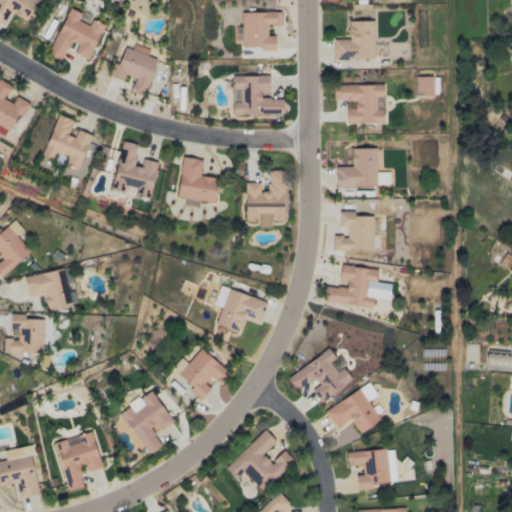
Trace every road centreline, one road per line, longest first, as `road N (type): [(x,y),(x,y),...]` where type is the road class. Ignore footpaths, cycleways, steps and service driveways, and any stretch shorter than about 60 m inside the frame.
road 1 (residential): [(308,0),(312,214),(300,302),(275,359),(227,428),(167,478),(96,511)]
road 2 (residential): [(0,52),(139,122),(206,137),(309,141)]
road 3 (residential): [(255,388),(309,438),(327,479),(330,511)]
